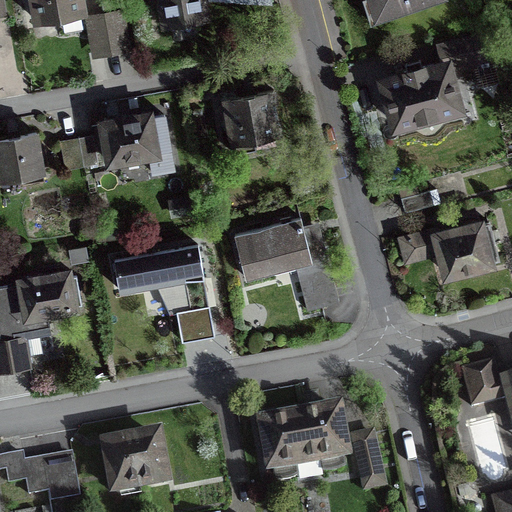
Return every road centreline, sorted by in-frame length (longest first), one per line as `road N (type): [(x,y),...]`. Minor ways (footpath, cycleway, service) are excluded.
road 1 (residential): [(398,350),(0,422)]
road 2 (residential): [(0,110),(318,51)]
road 3 (residential): [(398,350),(318,51)]
road 4 (residential): [(432,511),(398,350)]
